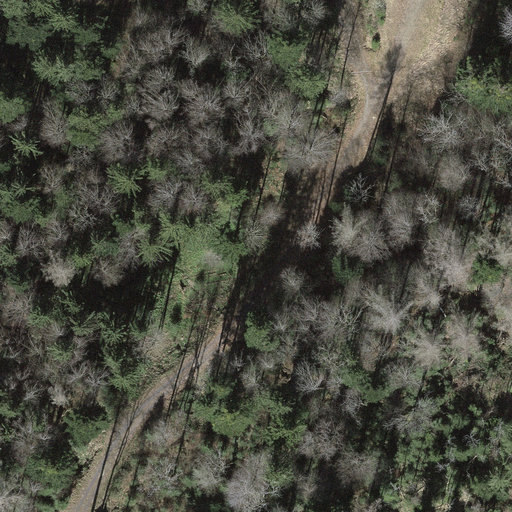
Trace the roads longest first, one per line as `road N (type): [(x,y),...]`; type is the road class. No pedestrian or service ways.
road 1 (track): [(386,72),(296,247),(237,326),(109,455),(74,511)]
road 2 (track): [(85,511),(120,428),(97,259),(104,98),(83,62),(71,0)]
